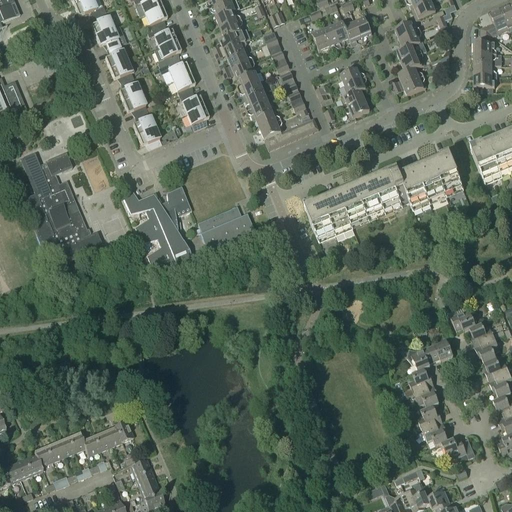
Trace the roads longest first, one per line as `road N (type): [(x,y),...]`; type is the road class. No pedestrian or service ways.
road 1 (residential): [(229,129),(134,169),(80,40),(47,17),(38,0)]
road 2 (residential): [(229,129),(175,0)]
